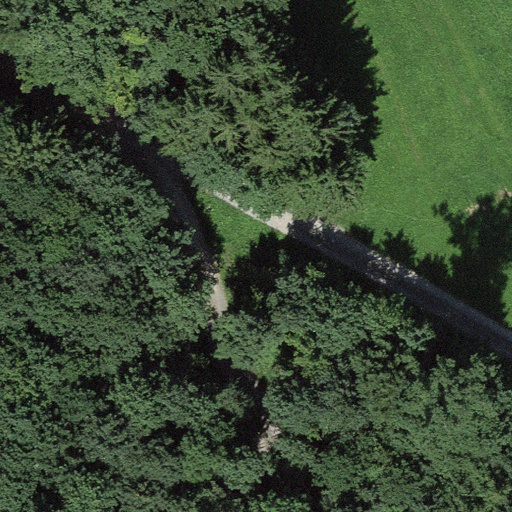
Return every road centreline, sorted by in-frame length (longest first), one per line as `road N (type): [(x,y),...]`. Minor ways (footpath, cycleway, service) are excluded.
road 1 (track): [(511,353),(102,118)]
road 2 (track): [(314,511),(252,416),(187,232),(102,118)]
